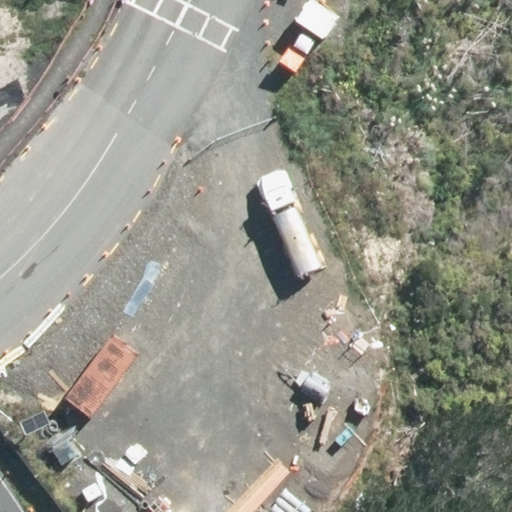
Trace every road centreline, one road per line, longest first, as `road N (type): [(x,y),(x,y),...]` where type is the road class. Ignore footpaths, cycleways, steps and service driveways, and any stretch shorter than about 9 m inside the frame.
road 1 (trunk): [(1,511),(371,142),(511,18)]
road 2 (trunk): [(511,136),(118,511)]
